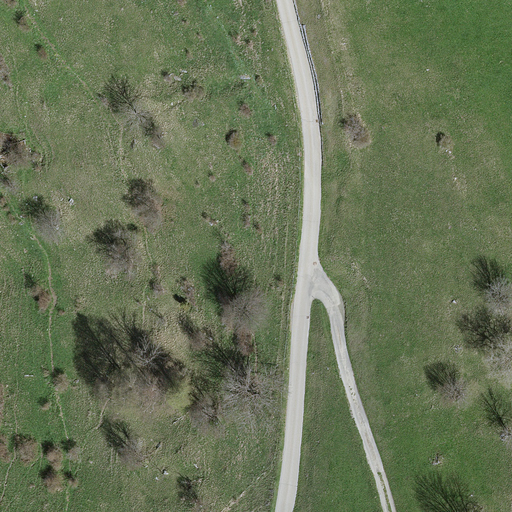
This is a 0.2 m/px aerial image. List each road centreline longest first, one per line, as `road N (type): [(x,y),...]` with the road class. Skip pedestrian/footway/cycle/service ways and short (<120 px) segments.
road 1 (unclassified): [(282,511),(312,173),(285,0)]
road 2 (track): [(305,273),(330,304),(384,511)]
